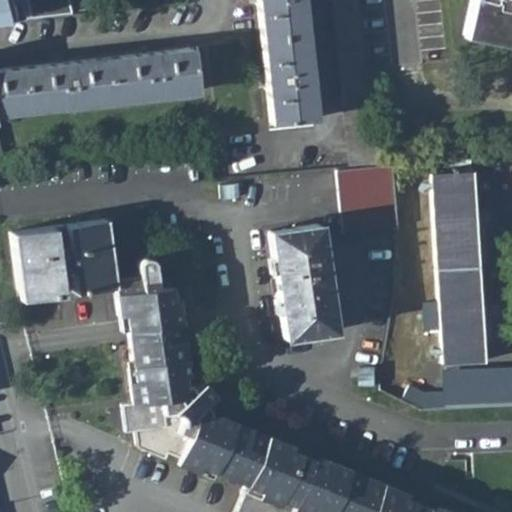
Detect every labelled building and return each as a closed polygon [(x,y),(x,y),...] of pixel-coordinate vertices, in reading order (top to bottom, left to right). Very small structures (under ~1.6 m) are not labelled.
[(0,0),(0,21),(13,20),(7,0),(0,0)] [(312,119),(299,0),(255,0),(268,123),(312,119)] [(363,49),(357,0),(329,0),(347,165),(375,162),(363,49)] [(511,0),(468,0),(461,40),(511,50),(511,0)] [(0,65),(0,152),(1,152),(0,149),(0,108),(196,89),(191,46),(0,65)] [(446,161),(446,172),(428,174),(442,363),(483,361),(480,318),(479,306),(473,224),(472,212),(468,159),(446,161)] [(341,230),(396,225),(392,166),(391,161),(375,162),(347,165),(334,166),(341,230)] [(238,194),(237,183),(217,185),(218,196),(238,194)] [(70,277),(72,287),(113,280),(111,272),(100,213),(5,231),(18,297),(59,289),(58,279),(70,277)] [(322,269),(315,221),(263,230),(271,274),(322,269)] [(114,288),(115,296),(171,286),(169,277),(163,279),(160,264),(152,265),(150,253),(149,249),(147,246),(145,245),(141,246),(138,246),(136,248),(134,251),(134,256),(136,268),(138,284),(114,288)] [(160,264),(163,279),(169,277),(167,263),(160,264)] [(114,288),(138,284),(136,268),(111,272),(113,280),(114,288)] [(322,269),(271,274),(281,335),(332,327),(322,269)] [(115,296),(123,341),(129,340),(139,395),(141,407),(134,408),(135,415),(198,405),(201,396),(212,388),(203,378),(193,385),(186,386),(171,286),(115,296)] [(355,369),(356,381),(371,378),(370,367),(355,369)] [(357,388),(372,385),(371,378),(356,381),(357,388)] [(139,395),(132,396),(134,408),(141,407),(139,395)] [(447,408),(511,404),(511,397),(447,400),(447,408)] [(401,491),(362,473),(322,456),(320,459),(309,454),(306,461),(294,456),(297,449),(198,405),(135,415),(140,438),(163,449),(165,446),(224,471),(229,459),(248,467),(243,480),(229,511),(307,511),(309,509),(314,511),(445,511),(436,507),(434,511),(421,505),(419,511),(407,506),(410,500),(399,494),(401,491)] [(297,449),(294,456),(306,461),(309,454),(297,449)] [(224,471),(243,480),(248,467),(229,459),(224,471)] [(421,505),(410,500),(407,506),(419,511),(421,505)]
